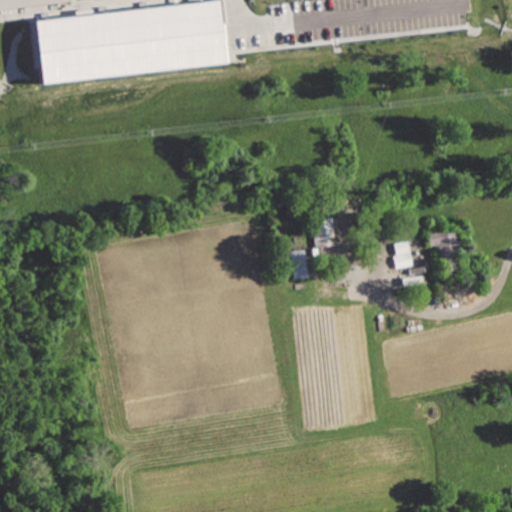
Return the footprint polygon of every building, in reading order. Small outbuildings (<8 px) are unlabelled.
[(0,0),(0,12),(71,4),(70,0),(0,0)] [(310,220),(313,248),(337,244),(335,229),(333,217),(310,220)] [(424,229),(427,247),(437,245),(445,284),(468,279),(457,222),(424,229)] [(305,277),(304,249),(290,249),(291,277),(305,277)] [(393,255),(397,273),(417,268),(414,250),(393,255)]
